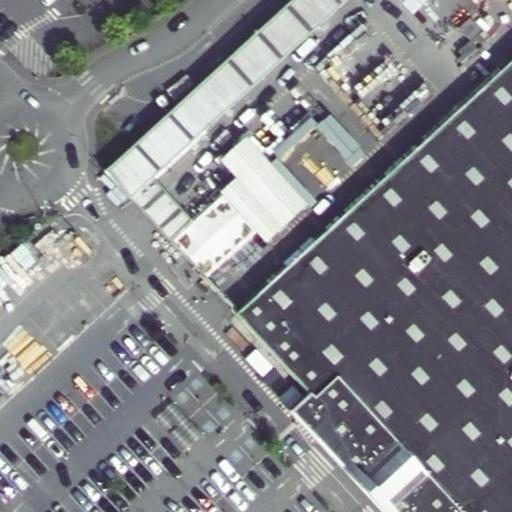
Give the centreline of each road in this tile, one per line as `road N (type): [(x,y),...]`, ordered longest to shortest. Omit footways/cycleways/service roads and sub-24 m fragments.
road 1 (unknown): [(209,347),(233,308),(418,146),(452,106),(440,64),(386,11)]
road 2 (unknown): [(386,11),(362,14),(249,121),(128,258)]
road 3 (unclassified): [(58,115),(103,74),(180,31),(216,0)]
